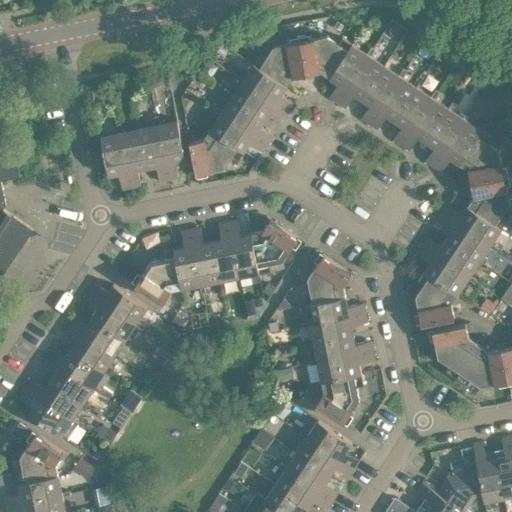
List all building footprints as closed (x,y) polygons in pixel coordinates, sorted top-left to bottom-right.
[(343,36),(339,42),(328,35),(274,45),(266,57),(260,53),(254,63),(287,86),(294,76),(301,75),(302,79),(314,76),(313,72),(321,71),(331,77),(353,43),(343,36)] [(339,83),(330,96),(338,101),(374,47),(372,46),(368,53),(353,43),(331,77),(339,83)] [(346,106),(355,93),(363,98),(385,65),(371,55),(375,48),(374,47),(338,101),(346,106)] [(209,60),(201,72),(211,78),(218,66),(209,60)] [(295,103),(282,94),(287,86),(254,63),(243,79),(290,111),(295,103)] [(371,104),(362,117),(370,122),(406,69),(404,68),(400,74),(385,65),(363,98),(371,104)] [(378,128),(387,114),(395,120),(417,86),(403,76),(407,70),(406,69),(370,122),(378,128)] [(272,110),(285,119),(290,111),(243,79),(232,95),(266,118),(272,110)] [(488,83),(480,94),(489,100),(497,90),(488,83)] [(403,125),(394,138),(402,144),(438,90),(436,89),(432,96),(417,86),(395,120),(403,125)] [(410,149),(419,136),(427,141),(449,107),(435,98),(439,91),(438,90),(402,144),(410,149)] [(274,135),(261,126),(266,118),(232,95),(222,111),(269,143),(274,135)] [(435,146),(426,160),(434,165),(470,111),(468,110),(464,117),(449,107),(427,141),(435,146)] [(250,142),(264,151),(269,143),(222,111),(211,127),(245,150),(250,142)] [(442,170),(451,157),(459,162),(481,129),(467,119),(472,112),(470,111),(434,165),(442,170)] [(179,177),(176,161),(186,159),(178,119),(159,123),(170,179),(179,177)] [(157,165),(160,181),(170,179),(159,123),(140,127),(148,167),(157,165)] [(142,185),(138,169),(148,167),(140,127),(121,131),(132,187),(142,185)] [(225,168),(232,157),(238,160),(245,150),(211,127),(204,137),(197,139),(196,135),(190,136),(197,173),(225,168)] [(469,169),(470,176),(466,177),(468,189),(472,188),(474,196),(467,206),(501,228),(508,218),(503,214),(510,203),(499,148),(488,141),(492,136),(481,129),(459,162),(469,169)] [(109,175),(120,173),(123,189),(132,187),(121,131),(101,135),(109,175)] [(20,176),(15,148),(4,150),(0,150),(0,271),(3,274),(33,228),(4,208),(7,204),(2,180),(14,177),(20,176)] [(462,214),(449,205),(444,213),(497,249),(499,247),(492,242),(501,228),(467,206),(462,214)] [(438,221),(451,230),(446,238),(480,260),(490,246),(496,250),(497,249),(444,213),(438,221)] [(267,224),(263,230),(251,232),(259,272),(271,270),(270,263),(283,260),(299,237),(268,216),(264,221),(267,224)] [(241,234),(238,219),(229,220),(241,282),(243,282),(242,276),(259,272),(251,232),(241,234)] [(219,222),(222,238),(213,240),(221,280),(238,277),(239,283),(241,282),(229,220),(219,222)] [(204,242),(200,226),(191,228),(204,290),(206,290),(204,283),(221,280),(213,240),(204,242)] [(182,230),(185,246),(175,248),(184,288),(200,284),(202,291),(204,290),(191,228),(182,230)] [(441,246),(428,237),(422,245),(476,280),(477,279),(471,274),(480,260),(446,238),(441,246)] [(417,253),(430,262),(425,269),(459,292),(468,278),(475,282),(476,280),(422,245),(417,253)] [(168,296),(172,290),(184,288),(175,248),(163,250),(164,257),(151,259),(136,283),(167,304),(171,298),(168,296)] [(344,285),(348,278),(352,281),(355,275),(324,254),(308,277),(311,290),(304,292),(307,304),(346,296),(344,285)] [(127,260),(120,271),(131,278),(138,267),(127,260)] [(418,280),(423,284),(416,295),(422,323),(459,315),(458,309),(454,309),(452,302),(459,292),(425,269),(418,280)] [(269,281),(263,291),(270,295),(276,286),(269,281)] [(148,306),(114,283),(108,292),(95,283),(90,291),(142,326),(144,324),(138,321),(148,306)] [(84,299),(98,308),(92,316),(126,338),(136,324),(141,328),(142,326),(90,291),(84,299)] [(364,302),(348,306),(346,296),(307,304),(310,321),(302,322),(303,324),(366,312),(364,302)] [(285,297),(279,306),(283,308),(293,306),(285,297)] [(485,299),(481,306),(490,312),(495,305),(495,304),(486,298),(485,299)] [(352,324),(368,321),(366,312),(303,324),(303,326),(311,325),(314,342),(354,334),(352,324)] [(176,314),(171,321),(181,327),(185,320),(176,314)] [(87,324),(74,315),(69,323),(121,358),(122,356),(117,353),(126,338),(92,316),(87,324)] [(467,329),(471,328),(470,321),(433,329),(438,357),(450,364),(446,370),(467,384),(471,378),(482,386),(511,379),(511,344),(508,346),(507,342),(495,344),(496,348),(489,349),(469,336),(467,329)] [(63,331),(76,340),(71,348),(105,370),(115,356),(120,359),(121,358),(69,323),(63,331)] [(178,334),(171,344),(178,349),(185,339),(178,334)] [(372,340),(356,343),(354,334),(314,342),(318,358),(310,360),(310,362),(374,349),(372,340)] [(164,341),(157,352),(167,358),(174,347),(164,341)] [(66,356),(53,347),(47,355),(100,390),(101,388),(96,385),(105,370),(71,348),(66,356)] [(360,362),(375,359),(374,349),(310,362),(311,364),(318,362),(322,379),(362,371),(360,362)] [(42,363),(55,372),(50,380),(84,402),(93,388),(99,391),(100,390),(47,355),(42,363)] [(292,366),(277,369),(279,379),(294,375),(292,366)] [(324,391),(320,397),(317,395),(313,401),(344,422),(360,398),(358,385),(364,384),(362,371),(322,379),(324,391)] [(45,387),(31,379),(26,387),(79,422),(80,420),(74,416),(84,402),(50,380),(45,387)] [(21,395),(34,403),(28,412),(62,435),(72,420),(77,423),(79,422),(26,387),(21,395)] [(131,388),(121,403),(133,411),(143,396),(131,388)] [(280,402),(274,412),(284,419),(290,409),(280,402)] [(120,409),(113,420),(123,427),(130,415),(120,409)] [(360,459),(347,450),(353,441),(319,419),(309,434),(302,429),(301,431),(355,467),(360,459)] [(104,423),(97,434),(110,443),(118,432),(104,423)] [(261,428),(253,441),(267,450),(275,436),(261,428)] [(336,466),(350,475),(355,467),(301,431),(300,433),(306,437),(297,452),(331,474),(336,466)] [(23,469),(16,470),(19,483),(59,474),(57,463),(61,456),(64,459),(68,453),(36,432),(20,456),(23,469)] [(502,437),(506,454),(496,456),(504,496),(511,494),(511,436),(511,435),(502,437)] [(483,492),(485,500),(504,496),(496,456),(487,458),(483,440),(474,442),(479,469),(480,469),(484,491),(483,492)] [(249,449),(242,460),(249,464),(256,454),(249,449)] [(339,491),(326,482),(331,474),(297,452),(287,466),(281,461),(280,463),(334,499),(339,491)] [(81,456),(73,468),(89,478),(96,467),(81,456)] [(241,461),(234,472),(242,477),(249,466),(241,461)] [(315,498),(328,507),(334,499),(280,463),(278,465),(285,469),(276,484),(310,506),(315,498)] [(475,493),(483,492),(484,491),(480,469),(479,469),(448,476),(437,491),(437,492),(464,509),(475,493)] [(11,472),(0,474),(0,484),(13,482),(11,472)] [(21,492),(5,495),(7,505),(71,492),(70,489),(62,491),(59,474),(19,483),(21,492)] [(230,477),(224,485),(235,493),(241,484),(230,477)] [(468,511),(464,509),(437,492),(437,491),(422,481),(417,490),(432,500),(427,508),(433,511),(468,511)] [(305,511),(310,506),(276,484),(266,498),(259,493),(258,495),(283,511),(305,511)] [(8,511),(20,511),(25,511),(24,511),(66,511),(63,495),(71,494),(71,492),(7,505),(8,511)] [(283,511),(258,495),(257,497),(264,501),(256,511),(283,511)] [(217,497),(210,507),(217,511),(224,502),(217,497)] [(423,511),(418,511),(395,497),(389,506),(398,511),(433,511),(427,508),(423,511)] [(113,511),(112,503),(98,506),(99,511),(113,511)]
